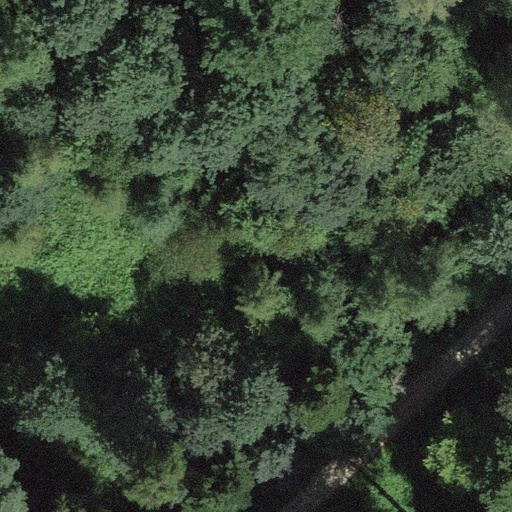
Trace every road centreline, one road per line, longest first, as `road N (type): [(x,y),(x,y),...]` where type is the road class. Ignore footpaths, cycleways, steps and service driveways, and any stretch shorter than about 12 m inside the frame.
road 1 (track): [(197,0),(511,123)]
road 2 (track): [(300,511),(511,307)]
